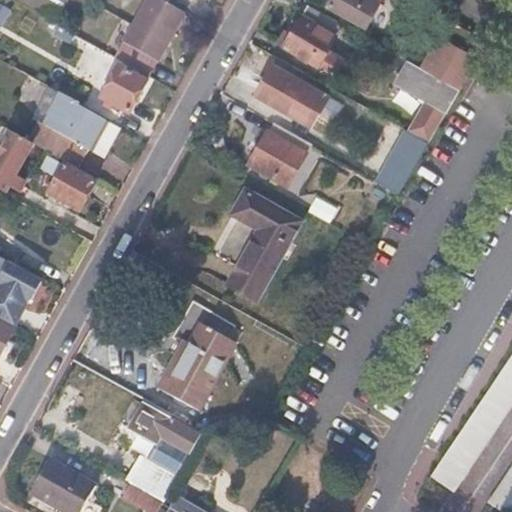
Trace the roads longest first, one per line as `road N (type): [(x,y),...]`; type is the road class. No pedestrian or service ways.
road 1 (residential): [(253,0),(0,444)]
road 2 (residential): [(384,511),(393,472),(511,263)]
